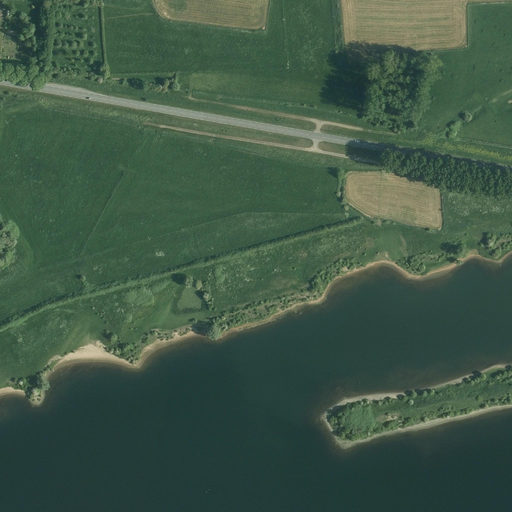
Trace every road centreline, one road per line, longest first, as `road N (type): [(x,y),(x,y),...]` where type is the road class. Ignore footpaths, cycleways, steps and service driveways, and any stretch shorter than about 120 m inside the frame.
road 1 (primary): [(0,81),(511,170)]
road 2 (track): [(145,123),(307,150),(323,123),(414,140)]
road 3 (track): [(319,125),(190,98),(190,90)]
